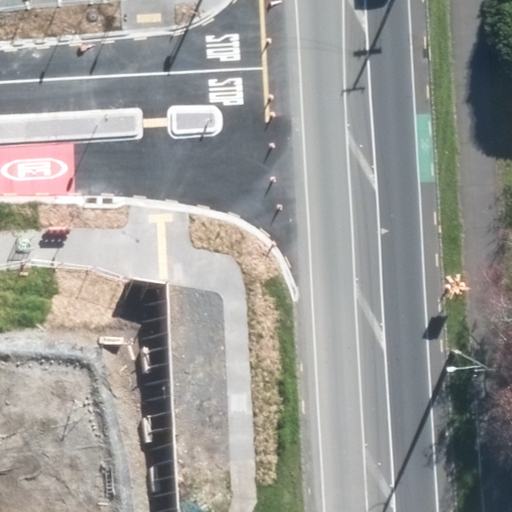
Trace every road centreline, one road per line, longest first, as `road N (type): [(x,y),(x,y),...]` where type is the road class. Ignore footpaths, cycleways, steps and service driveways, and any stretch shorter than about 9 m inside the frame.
road 1 (residential): [(359,158),(0,170)]
road 2 (primary): [(359,158),(380,511)]
road 3 (residential): [(0,83),(352,64)]
